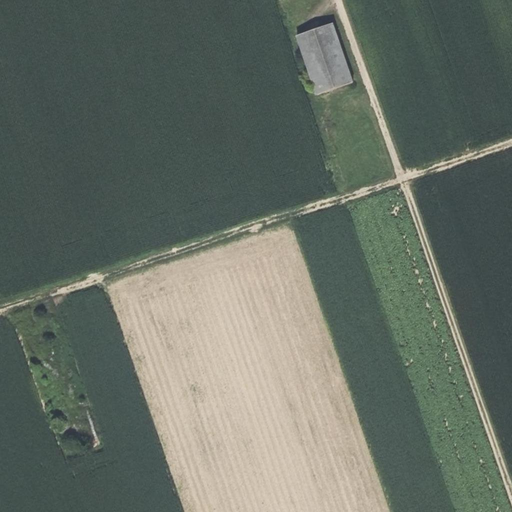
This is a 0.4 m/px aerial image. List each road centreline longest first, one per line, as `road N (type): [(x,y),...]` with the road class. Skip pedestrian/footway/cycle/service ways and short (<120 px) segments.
road 1 (track): [(0,313),(511,144)]
road 2 (track): [(339,0),(511,491)]
